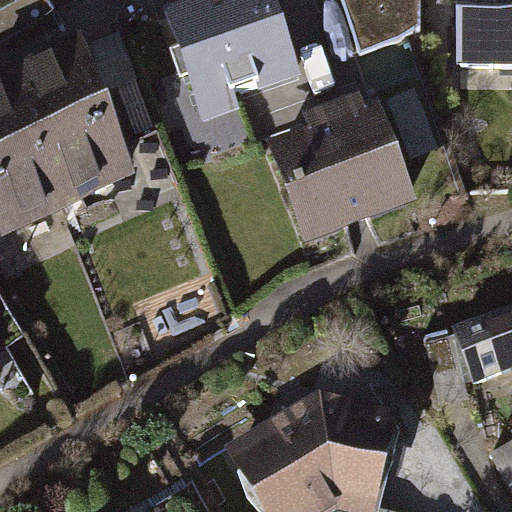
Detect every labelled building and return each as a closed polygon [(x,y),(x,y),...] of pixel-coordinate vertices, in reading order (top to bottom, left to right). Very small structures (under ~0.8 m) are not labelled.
[(273,0),(198,0),(164,12),(203,126),(241,113),(238,104),(302,82),(273,0)] [(511,0),(340,0),(361,57),(422,36),(422,0),(457,0),(457,70),(511,70),(511,0)] [(77,43),(0,75),(0,238),(1,242),(137,184),(77,43)] [(308,132),(266,147),(304,249),(417,208),(379,106),(364,111),(359,99),(303,119),(308,132)] [(511,309),(452,332),(473,388),(511,373),(511,309)] [(469,403),(454,340),(426,347),(441,410),(469,403)] [(322,396),(225,453),(258,511),(379,511),(401,418),(322,396)] [(511,444),(490,457),(511,495),(511,444)]
